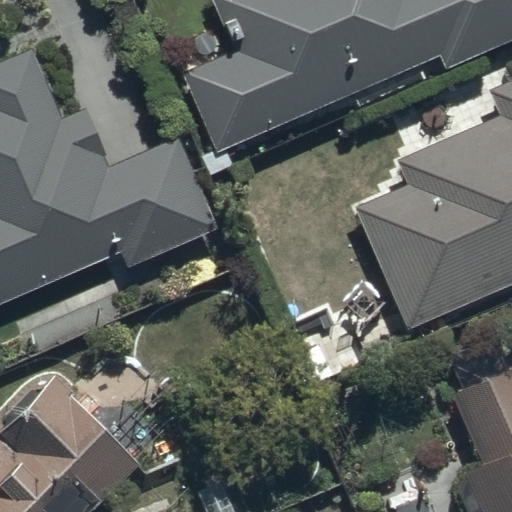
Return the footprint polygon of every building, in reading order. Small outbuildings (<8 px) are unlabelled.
[(511,0),(213,0),(205,4),(230,61),(179,82),(215,160),(434,65),(440,78),(511,46),(511,0)] [(0,310),(118,261),(123,274),(213,236),(173,143),(102,173),(78,117),(59,125),(30,58),(0,70),(0,310)] [(405,195),(352,217),(404,340),(511,293),(511,88),(485,100),(495,125),(393,168),(405,195)] [(511,511),(511,376),(511,375),(445,405),(476,474),(458,482),(471,511),(511,511)] [(0,439),(0,511),(104,511),(137,479),(129,471),(163,437),(128,403),(93,440),(63,410),(71,403),(53,385),(0,439)]
